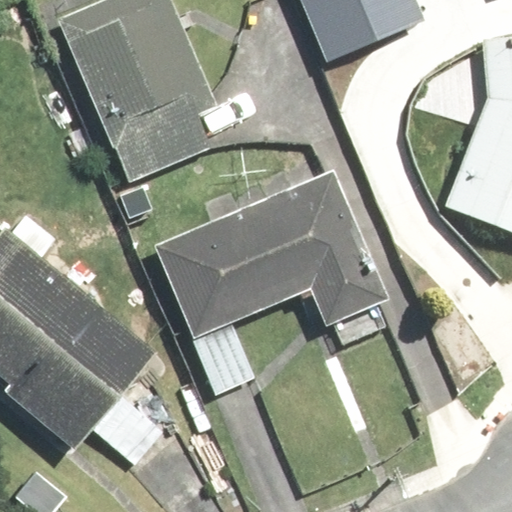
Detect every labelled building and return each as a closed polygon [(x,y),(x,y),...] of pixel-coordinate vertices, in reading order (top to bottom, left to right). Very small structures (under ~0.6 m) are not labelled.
[(251,131),(197,0),(63,0),(136,177),(251,131)] [(424,0),(300,0),(337,89),(443,46),(424,0)] [(511,226),(511,29),(491,32),(497,82),(451,205),(511,226)] [(344,158),(159,242),(204,340),(322,287),(342,331),(409,301),(344,158)] [(10,216),(0,228),(0,364),(95,440),(172,344),(10,216)]
